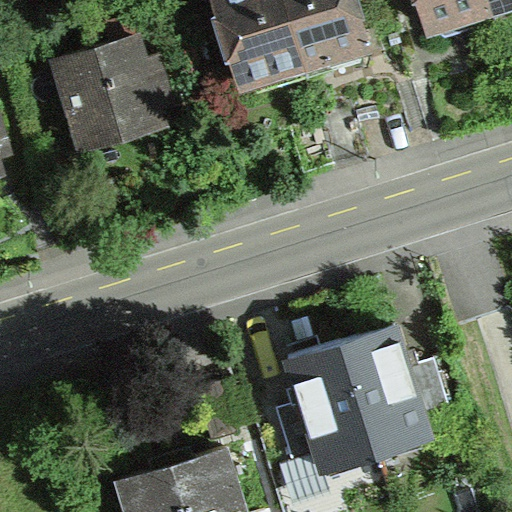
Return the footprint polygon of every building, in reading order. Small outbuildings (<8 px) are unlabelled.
[(277,0),(206,0),(236,89),(243,87),(253,92),(267,88),(270,78),(300,68),(277,0)] [(345,0),(277,0),(300,68),(328,59),(338,64),(350,60),(353,51),(361,49),(345,0)] [(414,0),(424,31),(432,29),(442,35),(456,30),(459,20),(488,10),(484,0),(414,0)] [(511,0),(484,0),(488,10),(511,2),(511,0)] [(142,59),(134,34),(42,63),(72,155),(164,126),(154,96),(168,92),(156,55),(142,59)] [(349,107),(319,117),(335,170),(366,160),(349,107)] [(319,117),(288,126),(304,179),(335,170),(319,117)] [(76,190),(48,199),(65,251),(92,242),(76,190)] [(48,199),(20,207),(37,260),(65,251),(48,199)] [(390,324),(336,342),(373,455),(426,437),(421,422),(444,415),(428,368),(407,375),(390,324)] [(336,342),(283,359),(298,405),(274,413),(291,465),(313,458),(318,473),(373,455),(336,342)] [(221,385),(199,392),(214,436),(236,429),(221,385)] [(103,420),(81,427),(96,471),(118,464),(103,420)] [(239,511),(219,445),(165,462),(181,511),(239,511)] [(181,511),(165,462),(112,479),(122,511),(181,511)]
